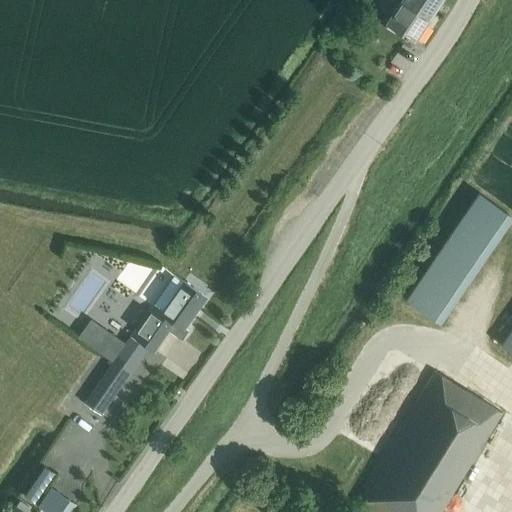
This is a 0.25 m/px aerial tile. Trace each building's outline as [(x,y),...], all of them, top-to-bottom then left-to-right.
[(414,42),(415,41),(441,0),(399,0),(385,23),(414,42)] [(406,299),(438,321),(511,214),(478,192),(406,299)] [(220,229),(215,237),(220,240),(225,232),(220,229)] [(89,403),(89,404),(103,413),(132,372),(129,370),(136,360),(134,359),(144,344),(149,347),(155,352),(170,331),(183,340),(189,331),(185,328),(207,297),(182,280),(181,282),(162,309),(154,304),(132,336),(135,337),(89,403)] [(511,352),(511,328),(501,345),(511,352)] [(354,502),(371,511),(440,511),(501,412),(434,371),(354,502)]
